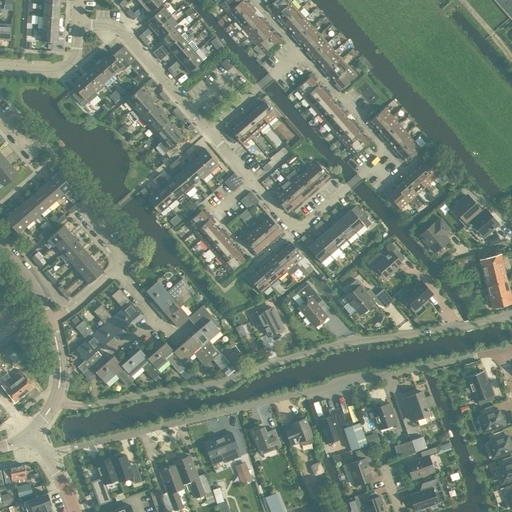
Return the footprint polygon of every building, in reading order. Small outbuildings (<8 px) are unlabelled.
[(148,0),(142,5),(145,8),(143,10),(148,15),(164,0),(148,0)] [(225,0),(224,1),(221,4),(228,12),(241,0),(225,0)] [(242,0),(241,0),(228,12),(235,20),(252,6),(248,1),(245,3),(242,0)] [(269,3),(265,7),(270,13),(273,10),(276,15),(291,2),(289,0),(276,0),(271,5),(269,3)] [(291,2),(276,15),(281,20),(278,22),(281,25),(298,9),(296,8),(291,2)] [(44,4),(43,16),(58,17),(59,5),(44,4)] [(252,6),(235,20),(242,28),(257,16),(253,11),(255,9),(252,6)] [(159,11),(145,23),(149,28),(151,27),(154,30),(167,19),(171,16),(164,7),(159,11)] [(298,9),(281,25),(284,29),(287,26),(291,31),(305,18),(299,11),(298,9)] [(43,16),(43,29),(58,30),(58,17),(43,16)] [(257,16),(242,28),(250,36),(266,22),(264,19),(261,21),(257,16)] [(305,18),(291,31),(295,36),(293,38),(295,41),(312,26),(311,24),(305,18)] [(167,19),(154,30),(157,33),(155,35),(159,40),(174,27),(167,19)] [(266,22),(250,36),(257,45),(271,32),(267,27),(269,25),(266,22)] [(0,23),(0,38),(10,40),(11,24),(0,23)] [(157,49),(153,53),(157,57),(185,33),(177,24),(174,27),(159,40),(163,44),(157,50),(157,49)] [(312,26),(295,41),(299,45),(301,43),(305,47),(320,34),(314,28),(312,26)] [(57,42),(58,30),(43,29),(42,41),(57,42)] [(257,45),(253,48),(261,56),(264,53),(270,48),(271,48),(271,47),(277,42),(278,43),(281,41),(282,40),(277,35),(275,37),(271,32),(257,45)] [(185,33),(157,57),(160,61),(163,57),(170,52),(173,56),(191,40),(185,33)] [(320,34),(305,47),(309,52),(307,54),(310,57),(327,43),(320,34)] [(177,60),(171,66),(174,70),(182,63),(199,49),(191,40),(173,56),(177,60)] [(327,43),(310,57),(314,61),(316,59),(320,64),(334,51),(327,43)] [(123,46),(118,50),(131,64),(135,60),(123,46)] [(199,49),(182,63),(185,66),(184,68),(188,73),(202,60),(206,57),(199,49)] [(110,53),(101,61),(112,75),(116,71),(125,70),(126,72),(133,66),(131,64),(118,50),(112,55),(110,53)] [(334,51),(320,64),(324,69),(322,71),(325,74),(341,59),(340,57),(334,51)] [(227,71),(232,66),(226,59),(220,63),(227,71)] [(341,59),(325,74),(328,78),(331,76),(334,80),(349,67),(343,60),(341,59)] [(142,67),(135,60),(131,64),(133,66),(139,73),(144,69),(142,67)] [(101,61),(92,69),(105,85),(106,86),(115,78),(112,75),(101,61)] [(349,67),(334,80),(339,85),(336,87),(340,92),(344,88),(343,87),(356,75),(349,67)] [(92,69),(82,77),(94,91),(96,93),(105,85),(92,69)] [(139,73),(135,77),(139,82),(148,74),(144,69),(139,73)] [(308,78),(296,89),(303,97),(318,85),(314,81),(316,79),(311,73),(307,76),(308,78)] [(77,90),(72,95),(80,103),(85,99),(87,102),(88,103),(98,95),(96,93),(94,91),(82,77),(73,85),(77,90)] [(318,85),(303,97),(310,106),(327,91),(325,88),(322,90),(318,85)] [(125,101),(132,110),(147,97),(140,88),(125,101)] [(112,93),(118,99),(121,96),(116,90),(112,93)] [(327,91),(310,106),(317,114),(332,101),(329,97),(331,95),(327,91)] [(115,102),(118,99),(112,93),(109,96),(115,102)] [(147,97),(132,110),(140,118),(155,105),(147,97)] [(255,109),(268,123),(277,116),(265,103),(267,102),(263,98),(257,102),(260,105),(255,109)] [(332,101),(317,114),(325,122),(342,107),(339,104),(336,106),(332,101)] [(155,105),(140,118),(147,126),(162,113),(155,105)] [(342,107),(325,122),(332,130),(347,117),(343,113),(345,111),(342,107)] [(374,125),(378,129),(392,116),(384,108),(371,119),(370,118),(366,121),(371,127),(374,125)] [(245,113),(259,130),(268,123),(255,109),(251,113),(248,111),(245,113)] [(162,113),(147,126),(154,134),(169,121),(162,113)] [(239,123),(251,138),(259,130),(245,113),(242,116),(244,119),(239,123)] [(392,116),(378,129),(382,134),(379,136),(382,139),(399,125),(392,116)] [(347,117),(332,130),(339,138),(356,123),(354,121),(351,123),(347,117)] [(169,121),(154,134),(161,142),(176,129),(169,121)] [(242,145),(251,138),(239,123),(234,127),(232,124),(223,132),(234,144),(238,140),(242,145)] [(356,123),(339,138),(346,147),(361,134),(357,130),(360,128),(356,123)] [(399,125),(382,139),(386,143),(388,141),(392,145),(406,133),(399,125)] [(161,142),(158,144),(166,153),(168,151),(169,150),(172,155),(186,143),(182,139),(183,138),(176,129),(161,142)] [(406,133),(392,145),(396,150),(394,152),(397,156),(414,141),(406,133)] [(361,134),(346,147),(354,155),(367,144),(368,145),(372,142),(368,137),(366,139),(361,134)] [(414,141),(397,156),(399,159),(402,156),(407,162),(421,149),(414,141)] [(208,169),(211,172),(219,165),(204,148),(199,153),(201,154),(197,157),(208,169)] [(293,154),(286,161),(290,165),(298,159),(293,154)] [(188,163),(200,177),(202,180),(211,172),(208,169),(197,157),(194,160),(193,159),(188,163)] [(5,158),(0,162),(0,175),(12,166),(5,158)] [(418,163),(433,180),(441,172),(429,158),(423,163),(421,160),(418,163)] [(308,169),(320,183),(325,179),(327,182),(332,177),(329,174),(328,174),(317,161),(308,169)] [(181,171),(192,184),(200,177),(188,163),(183,167),(185,168),(181,171)] [(267,163),(262,167),(266,172),(271,167),(267,163)] [(277,168),(281,172),(287,167),(283,163),(277,168)] [(412,173),(425,187),(433,180),(418,163),(414,166),(417,169),(412,173)] [(12,166),(0,175),(0,181),(4,186),(18,173),(12,166)] [(300,176),(314,193),(317,190),(315,188),(320,183),(308,169),(300,176)] [(172,177),(184,191),(192,184),(181,171),(178,174),(177,173),(172,177)] [(51,179),(63,194),(71,187),(58,173),(51,179)] [(157,176),(176,198),(184,191),(172,177),(167,181),(161,173),(157,176)] [(229,177),(237,187),(242,183),(234,173),(229,177)] [(402,177),(417,194),(425,187),(412,173),(407,177),(405,174),(402,177)] [(159,188),(155,192),(167,205),(176,198),(157,176),(153,180),(159,188)] [(291,183),(304,198),(309,194),(311,196),(314,193),(300,176),(291,183)] [(224,182),(226,184),(232,191),(237,187),(229,177),(224,182)] [(396,187),(409,202),(417,194),(402,177),(398,180),(400,183),(396,187)] [(43,186),(56,200),(63,194),(51,179),(43,186)] [(283,190),(297,207),(301,204),(299,202),(304,198),(291,183),(283,190)] [(36,192),(48,207),(56,200),(43,186),(36,192)] [(400,209),(409,202),(396,187),(391,191),(389,189),(383,193),(387,197),(388,196),(400,209)] [(292,208),(294,210),(297,207),(283,190),(274,198),(287,212),(292,208)] [(28,199),(40,213),(48,207),(36,192),(28,199)] [(159,213),(167,205),(155,192),(151,195),(152,197),(148,200),(159,213)] [(245,196),(254,205),(258,201),(250,192),(245,196)] [(240,200),(246,208),(248,210),(254,205),(245,196),(240,200)] [(465,226),(468,223),(478,214),(477,214),(472,208),(475,205),(467,196),(454,207),(462,217),(459,219),(465,226)] [(20,205),(33,220),(40,213),(28,199),(20,205)] [(13,212),(25,226),(33,220),(20,205),(13,212)] [(343,217),(356,232),(364,225),(366,227),(371,223),(356,206),(351,210),(343,217)] [(187,223),(194,231),(212,216),(209,213),(206,216),(201,210),(187,223)] [(480,211),(477,214),(478,214),(468,223),(474,230),(477,227),(484,236),(497,224),(489,215),(486,218),(480,211)] [(5,219),(18,233),(25,226),(13,212),(5,219)] [(212,216),(194,231),(201,239),(216,226),(213,222),(215,220),(212,216)] [(260,224),(275,241),(279,238),(276,235),(281,231),(269,216),(260,224)] [(334,225),(347,240),(356,232),(343,217),(334,225)] [(436,250),(447,239),(443,235),(449,229),(439,219),(422,236),(436,250)] [(43,231),(43,232),(46,235),(51,230),(48,227),(45,224),(41,228),(43,231)] [(252,231),(265,246),(270,241),(272,244),(275,241),(260,224),(252,231)] [(63,225),(49,238),(56,245),(70,233),(63,225)] [(325,232),(338,247),(347,240),(334,225),(325,232)] [(216,226),(201,239),(209,248),(226,233),(223,229),(221,231),(216,226)] [(317,239),(330,254),(338,247),(325,232),(321,227),(317,230),(321,235),(317,239)] [(260,250),(265,246),(252,231),(243,238),(255,252),(254,253),(257,257),(262,252),(260,250)] [(38,236),(41,240),(46,235),(43,232),(38,236)] [(70,233),(56,245),(62,253),(77,240),(70,233)] [(226,233),(209,248),(216,256),(231,243),(227,239),(229,236),(226,233)] [(488,239),(489,245),(500,242),(498,236),(488,239)] [(321,262),(330,254),(317,239),(308,247),(307,247),(321,262)] [(77,240),(62,253),(69,260),(83,248),(77,240)] [(280,247),(298,268),(299,266),(296,262),(303,257),(291,242),(286,246),(284,244),(280,247)] [(231,243),(216,256),(223,264),(240,249),(237,246),(235,248),(231,243)] [(372,268),(376,265),(386,277),(402,264),(397,258),(400,255),(390,243),(386,247),(389,254),(385,257),(378,253),(368,262),(372,268)] [(287,271),(286,271),(289,275),(298,268),(280,247),(277,250),(279,253),(275,257),(287,271)] [(83,248),(69,260),(75,268),(90,255),(83,248)] [(240,249),(223,264),(230,273),(245,260),(241,255),(243,253),(240,249)] [(479,259),(486,284),(507,279),(500,254),(479,259)] [(90,255),(75,268),(82,275),(96,263),(90,255)] [(39,260),(35,263),(40,268),(43,265),(46,262),(42,257),(39,260)] [(264,261),(278,278),(286,271),(287,271),(275,257),(270,261),(268,258),(264,261)] [(259,271),(271,285),(278,278),(264,261),(261,264),(263,267),(259,271)] [(96,263),(82,275),(89,283),(103,271),(96,263)] [(132,267),(129,272),(135,275),(138,271),(132,267)] [(262,292),(271,285),(259,271),(253,275),(251,272),(245,277),(249,281),(251,280),(262,292)] [(158,281),(146,291),(157,304),(153,307),(158,312),(186,288),(189,286),(182,278),(179,281),(167,292),(158,281)] [(511,302),(511,298),(507,279),(486,284),(492,308),(511,302)] [(344,297),(341,300),(345,304),(348,301),(359,315),(375,302),(373,300),(376,298),(369,289),(366,292),(356,280),(348,286),(352,291),(344,297)] [(400,292),(404,296),(403,296),(414,309),(432,294),(421,281),(410,290),(406,286),(400,292)] [(318,304),(317,304),(322,300),(308,283),(296,293),(304,302),(298,308),(314,327),(327,316),(321,308),(320,308),(317,305),(318,304)] [(186,288),(158,312),(163,318),(167,315),(178,327),(182,325),(189,318),(189,317),(180,307),(193,296),(196,293),(195,292),(191,288),(189,286),(186,288)] [(120,289),(112,296),(123,309),(113,317),(112,318),(122,329),(122,328),(135,317),(138,321),(144,316),(120,289)] [(381,291),(377,294),(380,297),(377,299),(384,308),(393,300),(386,292),(383,289),(381,291)] [(282,300),(286,305),(291,301),(287,296),(282,300)] [(0,335),(3,339),(0,341),(0,342),(5,339),(19,327),(0,303),(0,335)] [(101,305),(93,311),(104,324),(95,333),(94,333),(104,344),(117,333),(120,337),(125,332),(122,328),(122,329),(112,318),(113,317),(101,305)] [(189,317),(189,318),(194,324),(199,329),(191,335),(212,359),(220,369),(221,369),(228,362),(220,353),(208,340),(220,330),(215,325),(218,323),(203,305),(198,309),(189,317)] [(262,324),(268,336),(283,329),(272,307),(260,313),(259,310),(249,315),(255,327),(262,324)] [(83,320),(75,327),(87,340),(76,349),(85,360),(78,366),(83,372),(82,373),(83,373),(93,365),(102,356),(97,350),(104,344),(94,333),(95,333),(83,320)] [(243,328),(237,331),(240,337),(246,334),(243,328)] [(174,351),(173,351),(183,362),(193,353),(205,366),(212,359),(191,335),(188,338),(174,351)] [(160,347),(148,357),(158,369),(168,360),(179,373),(179,372),(183,369),(186,366),(183,362),(173,351),(174,351),(162,338),(162,339),(157,343),(160,347)] [(122,364),(121,365),(131,376),(132,376),(142,367),(153,379),(154,379),(157,382),(161,379),(157,375),(160,373),(158,369),(148,357),(137,345),(131,350),(134,353),(122,364)] [(93,365),(83,373),(89,380),(97,374),(105,383),(116,374),(127,386),(134,379),(131,376),(132,376),(131,376),(121,365),(122,364),(114,355),(107,361),(102,356),(93,365)] [(228,362),(221,369),(226,375),(235,368),(230,361),(228,362)] [(187,369),(181,374),(188,382),(190,380),(191,382),(197,381),(194,377),(187,369)] [(18,379),(14,382),(14,383),(23,394),(33,387),(19,370),(14,374),(18,379)] [(483,371),(466,377),(469,384),(467,385),(474,402),(477,400),(479,405),(494,399),(488,381),(487,382),(483,371)] [(14,401),(23,394),(14,383),(14,382),(10,386),(6,381),(1,385),(14,401)] [(411,421),(417,419),(419,425),(426,423),(424,416),(429,414),(428,411),(434,408),(430,396),(423,398),(421,392),(408,396),(410,402),(405,404),(411,421)] [(388,403),(372,409),(379,429),(395,423),(388,403)] [(481,416),(478,417),(483,431),(503,424),(498,410),(495,411),(493,405),(479,410),(481,416)] [(325,443),(341,438),(333,415),(318,420),(325,443)] [(291,445),(299,442),(300,445),(313,442),(312,436),(305,418),(290,423),(292,427),(285,431),(291,445)] [(350,450),(367,445),(359,423),(343,428),(347,439),(350,450)] [(263,427),(252,431),(254,436),(255,439),(259,449),(260,449),(273,444),(275,449),(280,446),(274,429),(265,432),(263,427)] [(490,442),(484,444),(489,458),(511,449),(507,436),(505,436),(502,430),(488,435),(490,442)] [(208,442),(204,443),(210,458),(213,464),(225,459),(222,453),(230,450),(233,459),(240,456),(237,447),(231,433),(208,442)] [(422,436),(411,440),(415,451),(426,448),(422,436)] [(415,451),(411,440),(400,444),(403,455),(415,451)] [(368,447),(355,451),(358,460),(348,464),(355,485),(371,479),(366,462),(372,460),(368,447)] [(428,456),(438,453),(436,447),(420,452),(422,458),(406,463),(411,479),(434,471),(428,456)] [(114,459),(112,459),(119,481),(132,476),(135,483),(141,481),(135,463),(129,465),(125,455),(122,456),(121,454),(113,457),(114,459)] [(182,483),(190,481),(196,498),(204,494),(189,456),(174,462),(175,466),(175,465),(182,483)] [(497,461),(494,462),(497,468),(502,482),(511,478),(511,457),(511,456),(497,461)] [(98,467),(87,471),(99,505),(111,500),(108,491),(121,486),(119,482),(119,481),(112,459),(111,457),(105,459),(105,458),(98,460),(98,461),(96,462),(98,467)] [(23,465),(2,469),(6,486),(13,484),(13,481),(18,479),(19,482),(23,481),(23,478),(26,478),(23,465)] [(160,471),(175,510),(183,507),(176,490),(184,488),(182,483),(175,465),(175,466),(160,471)] [(434,492),(441,490),(437,478),(422,483),(424,490),(409,495),(412,503),(411,505),(413,506),(415,510),(430,505),(434,507),(436,503),(437,503),(434,492)] [(511,483),(499,488),(507,509),(511,507),(511,483)] [(32,495),(30,484),(16,487),(18,498),(32,495)] [(219,487),(212,490),(216,503),(219,510),(228,507),(225,500),(223,501),(219,487)] [(159,511),(152,491),(149,492),(156,511),(159,511)] [(366,511),(385,511),(380,496),(369,500),(366,492),(354,496),(359,511),(365,509),(366,511)] [(0,506),(3,506),(8,505),(8,504),(8,503),(14,501),(12,494),(10,495),(10,493),(0,495),(0,493),(0,506)] [(29,500),(23,502),(26,511),(39,511),(51,508),(50,505),(51,505),(47,493),(29,500)] [(291,507),(297,505),(295,498),(289,500),(291,507)] [(280,505),(278,499),(272,501),(274,507),(280,505)]
